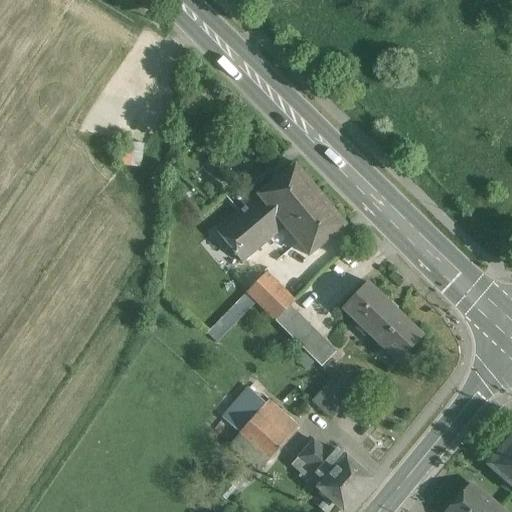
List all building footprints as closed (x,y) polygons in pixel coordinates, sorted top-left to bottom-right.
[(232,112),(218,126),(225,134),(239,120),(232,112)] [(345,226),(296,167),(260,196),(260,197),(285,227),(309,256),(345,226)] [(260,197),(218,232),(243,263),(285,227),(260,197)] [(267,273),(247,294),(257,303),(276,283),(267,273)] [(276,283),(257,303),(275,322),(276,322),(290,307),(295,302),(276,283)] [(424,337),(368,283),(342,310),(398,364),(424,337)] [(337,353),(290,307),(276,322),(322,368),(337,353)] [(333,380),(312,403),(332,421),(352,399),(333,380)] [(266,404),(250,389),(224,419),(240,434),(270,461),(299,427),(270,401),(266,404)] [(270,461),(240,434),(231,445),(261,471),(270,461)] [(511,438),(488,466),(511,486),(511,438)] [(370,480),(338,451),(332,457),(314,441),(293,465),(344,510),(370,480)] [(501,511),(502,511),(472,485),(448,511),(501,511)]
